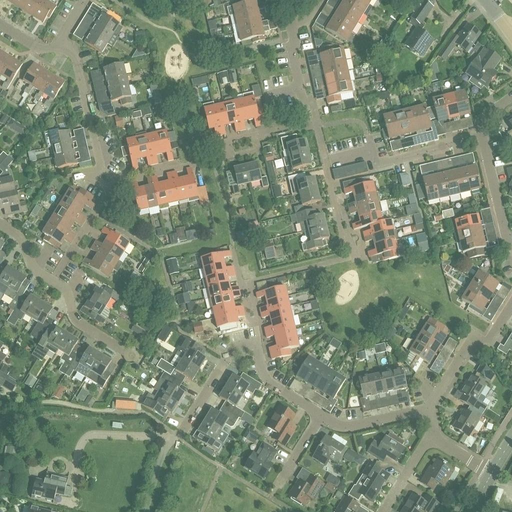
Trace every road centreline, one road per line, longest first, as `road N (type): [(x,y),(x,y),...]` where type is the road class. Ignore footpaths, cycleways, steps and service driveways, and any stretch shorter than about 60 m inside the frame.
road 1 (residential): [(315,121),(255,134),(259,149),(118,180),(110,190)]
road 2 (residential): [(110,190),(94,181),(102,169),(77,58),(60,48)]
road 3 (residential): [(425,410),(475,338),(488,335),(511,305)]
road 4 (residential): [(511,264),(479,139)]
road 5 (residential): [(177,436),(220,361),(257,343)]
